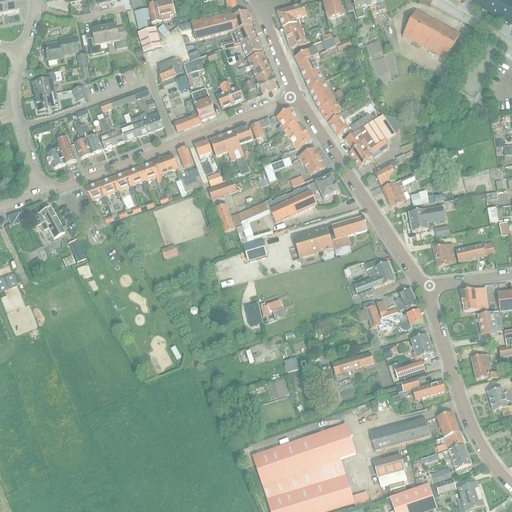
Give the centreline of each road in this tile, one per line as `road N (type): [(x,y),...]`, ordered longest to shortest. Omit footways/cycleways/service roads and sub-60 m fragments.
road 1 (tertiary): [(38,185),(77,181),(295,97)]
road 2 (tertiary): [(426,287),(295,97)]
road 3 (tertiary): [(511,486),(464,411),(426,287)]
road 4 (residential): [(38,185),(14,109),(20,53)]
